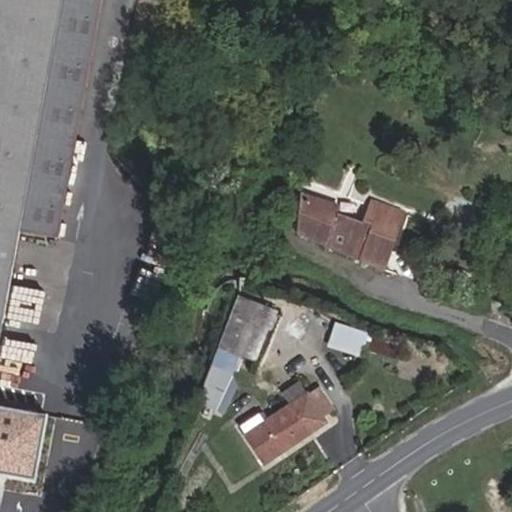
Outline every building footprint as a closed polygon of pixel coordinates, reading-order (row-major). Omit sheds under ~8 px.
[(58,239),(101,0),(0,0),(0,339),(20,232),(58,239)] [(383,269),(401,213),(371,203),(363,227),(334,216),(336,208),(299,196),(296,233),(383,269)] [(254,371),(274,315),(238,302),(217,358),(235,364),(254,371)] [(361,357),(368,334),(335,325),(329,348),(361,357)] [(235,364),(217,358),(209,381),(227,387),(235,364)] [(227,409),(234,390),(227,387),(209,381),(195,419),(226,430),(232,411),(227,409)] [(307,396),(299,384),(283,394),(290,406),(307,396)] [(264,463),(325,423),(320,416),(331,409),(318,388),(307,396),(290,406),(264,424),(246,436),(264,463)] [(264,424),(258,415),(240,427),(246,436),(264,424)]
